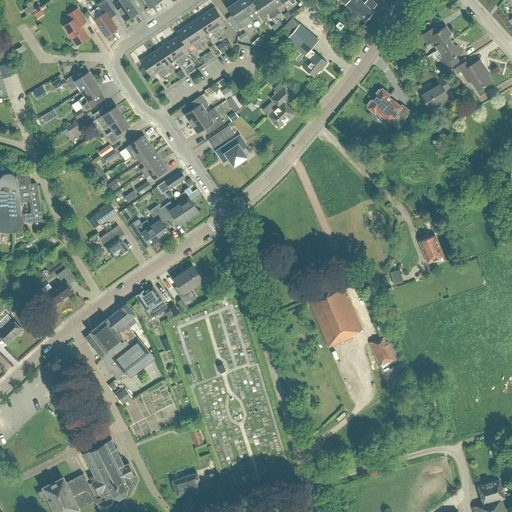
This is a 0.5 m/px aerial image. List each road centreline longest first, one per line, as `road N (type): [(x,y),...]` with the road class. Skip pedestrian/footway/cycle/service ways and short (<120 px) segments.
road 1 (tertiary): [(226,214),(315,125),(407,0)]
road 2 (unclassified): [(305,483),(226,214)]
road 3 (unclassified): [(170,511),(72,326)]
road 4 (unclassified): [(31,150),(65,240),(102,302)]
road 5 (tertiary): [(102,302),(226,214)]
road 6 (unclassified): [(305,483),(448,449)]
road 7 (residential): [(226,214),(155,116)]
